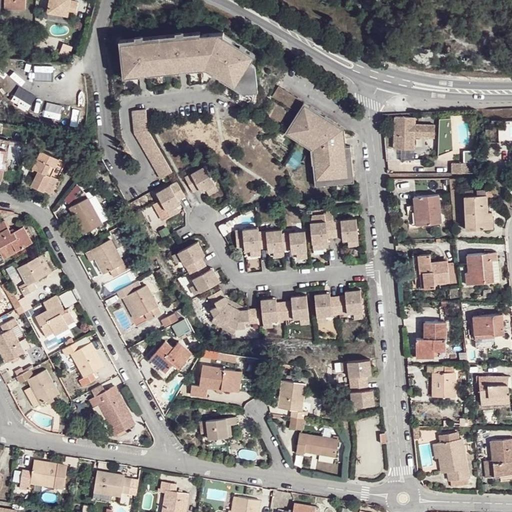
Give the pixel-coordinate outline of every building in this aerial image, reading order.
[(24,0),(3,0),(3,11),(24,12),(24,0)] [(68,0),(48,0),(46,15),(73,19),(76,4),(68,3),(68,0)] [(203,31),(203,38),(225,39),(225,36),(227,30),(203,31)] [(203,35),(123,41),(125,73),(209,66),(246,90),(260,89),(258,59),(227,40),(225,39),(203,38),(203,35)] [(228,38),(225,36),(225,39),(227,40),(258,59),(258,56),(228,38)] [(209,66),(125,73),(125,78),(207,72),(246,98),(259,94),(260,89),(246,90),(209,66)] [(300,112),(306,100),(280,85),(273,96),(300,112)] [(300,112),(288,131),(314,147),(318,182),(357,178),(353,142),(349,143),(346,125),(306,100),(300,112)] [(146,110),(132,112),(134,132),(161,179),(173,172),(148,129),(146,110)] [(415,117),(395,116),(394,149),(414,149),(415,136),(435,137),(435,124),(415,124),(415,117)] [(10,140),(0,137),(0,147),(8,149),(10,140)] [(0,147),(0,174),(3,175),(5,167),(8,168),(9,161),(6,161),(8,149),(0,147)] [(41,150),(32,168),(39,171),(32,186),(50,195),(54,184),(47,181),(58,158),(41,150)] [(65,162),(58,158),(47,181),(54,184),(65,162)] [(469,163),(452,163),(452,173),(469,173),(469,163)] [(205,167),(186,178),(194,194),(201,191),(204,194),(208,192),(217,187),(205,167)] [(177,182),(157,193),(169,214),(179,208),(182,206),(180,201),(186,199),(177,182)] [(217,187),(208,192),(210,197),(220,192),(217,187)] [(414,197),(415,206),(418,205),(420,225),(441,223),(438,195),(414,197)] [(487,196),(465,197),(466,230),(493,229),(492,213),(487,213),(487,196)] [(88,197),(70,207),(83,233),(102,222),(88,197)] [(179,208),(169,214),(171,218),(181,214),(179,208)] [(5,220),(0,222),(0,251),(3,257),(33,242),(24,226),(12,233),(5,220)] [(356,221),(310,226),(312,248),(324,246),(324,243),(335,241),(334,237),(341,236),(342,242),(343,245),(346,244),(358,243),(356,221)] [(236,232),(238,251),(245,250),(245,255),(250,254),(260,252),(266,251),(267,255),(273,255),(284,254),(291,254),(292,257),(296,256),(307,255),(304,232),(282,235),(281,232),(258,233),(258,230),(236,232)] [(120,256),(117,251),(110,238),(92,249),(105,273),(108,271),(112,278),(127,269),(120,256)] [(198,242),(177,254),(182,263),(195,287),(199,294),(220,283),(213,271),(209,272),(202,258),(206,256),(198,242)] [(493,282),(491,259),(489,259),(488,253),(467,256),(468,273),(465,274),(466,285),(493,282)] [(35,281),(52,272),(42,254),(18,267),(28,284),(20,288),(25,296),(39,288),(35,281)] [(177,254),(173,256),(178,265),(182,263),(177,254)] [(418,255),(420,273),(423,272),(425,289),(435,288),(434,283),(449,282),(447,266),(447,261),(431,262),(430,254),(418,255)] [(459,281),(457,265),(447,266),(449,282),(459,281)] [(139,280),(117,291),(121,299),(124,297),(128,295),(139,316),(145,314),(148,320),(162,313),(147,285),(142,287),(139,280)] [(195,287),(191,290),(195,298),(199,294),(195,287)] [(313,295),(315,318),(324,317),(353,314),(362,313),(360,290),(313,295)] [(221,293),(208,298),(213,310),(210,312),(214,319),(227,324),(238,329),(246,328),(246,324),(261,322),(259,308),(241,309),(226,304),(221,293)] [(57,294),(43,302),(47,310),(36,316),(46,335),(55,331),(53,328),(65,322),(66,324),(74,320),(68,309),(65,310),(57,294)] [(259,301),(259,308),(261,322),(269,322),(299,319),(308,318),(306,294),(288,296),(289,302),(275,304),(274,297),(259,301)] [(128,295),(124,297),(136,318),(139,316),(128,295)] [(175,313),(161,320),(164,326),(178,320),(175,313)] [(473,317),(474,335),(494,333),(495,335),(504,334),(503,314),(473,317)] [(18,324),(15,318),(1,326),(4,332),(0,334),(0,351),(6,362),(25,352),(12,328),(18,324)] [(227,324),(214,319),(212,323),(224,329),(227,324)] [(53,328),(55,331),(56,333),(67,327),(66,324),(65,322),(53,328)] [(416,338),(416,351),(434,351),(433,348),(445,349),(446,322),(425,322),(424,338),(416,338)] [(236,335),(238,329),(227,324),(224,329),(236,335)] [(26,347),(30,345),(24,332),(19,335),(26,347)] [(76,341),(62,349),(66,355),(72,352),(85,377),(79,380),(83,387),(97,380),(93,373),(104,366),(91,342),(80,348),(76,341)] [(165,341),(150,358),(167,372),(174,363),(179,368),(192,352),(179,341),(173,348),(165,341)] [(369,360),(346,362),(347,371),(350,398),(351,409),(374,407),(372,390),(369,391),(367,376),(371,375),(369,360)] [(445,364),(427,363),(427,373),(434,373),(434,383),(433,396),(454,397),(454,372),(445,372),(445,364)] [(232,391),(235,370),(203,366),(200,386),(192,385),(191,394),(207,396),(209,388),(232,391)] [(23,372),(17,376),(21,383),(28,380),(41,404),(47,401),(53,398),(60,394),(46,369),(34,375),(30,369),(29,369),(23,372)] [(241,371),(235,370),(232,391),(239,392),(241,371)] [(487,387),(487,376),(476,376),(477,387),(479,387),(487,387)] [(504,377),(487,376),(487,387),(479,387),(480,399),(501,397),(502,403),(510,402),(509,383),(505,383),(504,377)] [(291,410),(290,417),(305,419),(306,412),(299,411),(304,384),(282,381),(280,398),(279,406),(278,408),(291,410)] [(107,390),(89,400),(93,407),(100,404),(112,427),(110,428),(114,436),(134,424),(118,393),(110,397),(107,390)] [(501,397),(480,399),(481,405),(502,403),(501,397)] [(223,425),(228,425),(233,425),(233,417),(204,418),(205,437),(223,436),(223,425)] [(305,419),(290,417),(289,428),(301,429),(302,424),(304,424),(305,419)] [(338,440),(299,434),(296,453),(302,454),(303,452),(335,456),(338,440)] [(511,470),(511,458),(511,457),(511,438),(492,440),(493,460),(485,462),(487,477),(511,475),(511,470)] [(462,439),(438,443),(440,457),(442,473),(449,472),(450,480),(468,477),(462,439)] [(68,465),(35,460),(33,471),(23,470),(20,485),(30,486),(31,481),(65,486),(68,465)] [(125,475),(97,470),(93,491),(129,497),(132,478),(125,477),(125,475)] [(162,511),(184,511),(187,493),(175,491),(176,484),(161,481),(160,489),(166,490),(162,511)] [(228,511),(227,511),(236,511),(239,497),(235,497),(232,511),(228,511)] [(257,511),(259,501),(239,497),(236,511),(257,511)] [(73,501),(71,511),(82,511),(84,506),(84,503),(73,501)]
